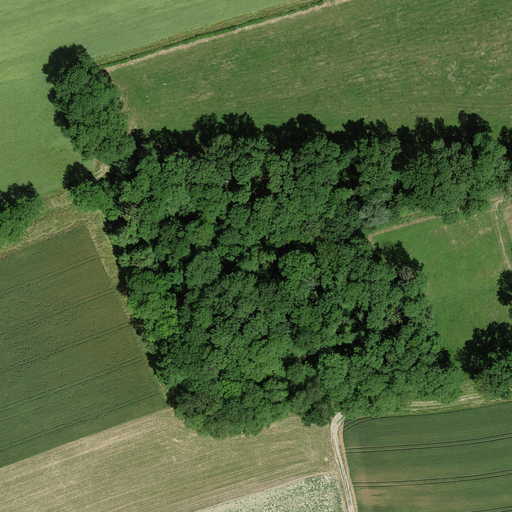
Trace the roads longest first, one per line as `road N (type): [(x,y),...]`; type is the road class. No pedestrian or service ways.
road 1 (track): [(299,0),(14,85)]
road 2 (track): [(352,511),(338,419),(352,410),(440,407),(511,391)]
